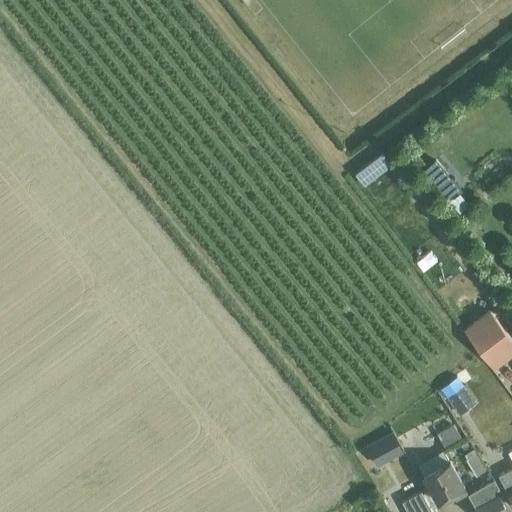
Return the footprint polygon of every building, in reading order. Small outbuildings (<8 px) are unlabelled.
[(387,150),(359,171),(371,185),(398,164),(387,150)] [(452,196),(466,184),(442,156),(428,168),(452,196)] [(464,329),(494,369),(511,355),(511,338),(491,309),(464,329)] [(465,411),(481,398),(466,382),(451,395),(465,411)] [(453,424),(438,433),(445,446),(460,437),(453,424)] [(377,455),(401,446),(394,429),(370,438),(377,455)] [(488,434),(474,442),(481,456),(496,448),(488,434)] [(466,451),(469,456),(468,457),(477,473),(487,468),(475,446),(466,451)] [(449,457),(421,471),(423,475),(438,502),(456,492),(458,496),(468,491),(449,457)] [(511,467),(499,475),(507,491),(511,500),(511,467)] [(475,508),(477,511),(508,511),(499,495),(502,494),(496,482),(470,498),(475,508)] [(432,511),(421,491),(402,502),(407,511),(432,511)]
